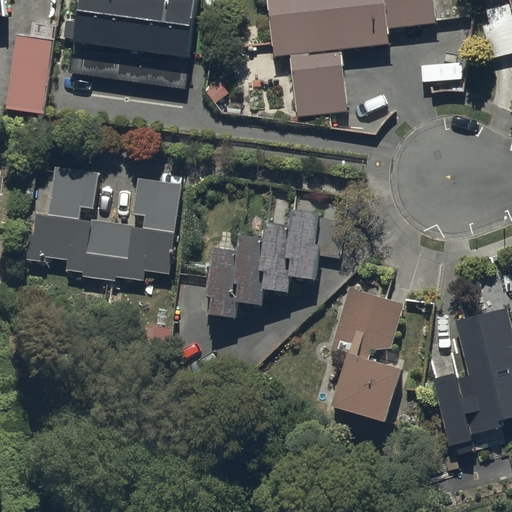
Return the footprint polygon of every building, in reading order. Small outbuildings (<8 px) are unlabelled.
[(0,0),(0,16),(8,16),(6,0),(0,0)] [(198,0),(79,0),(68,73),(185,91),(198,0)] [(268,0),(275,57),(292,55),(299,117),(348,111),(341,51),(388,45),(386,29),(436,24),(433,0),(268,0)] [(511,0),(510,0),(511,4),(478,12),(490,60),(511,54),(511,0)] [(56,39),(17,33),(6,109),(45,115),(56,39)] [(170,274),(171,266),(168,265),(170,253),(172,253),(182,184),(139,178),(134,215),(146,216),(144,228),(80,219),(82,208),(95,210),(100,172),(56,166),(49,216),(39,214),(37,235),(32,234),(28,260),(47,262),(48,258),(67,260),(66,270),(83,272),(83,277),(116,282),(117,277),(144,281),(145,271),(170,274)] [(239,252),(215,248),(208,296),(213,297),(211,315),(237,318),(238,310),(235,309),(236,302),(264,305),(265,297),(262,297),(263,289),(289,292),(290,284),(288,284),(289,277),(317,280),(320,256),(343,259),(348,222),(321,218),(321,213),(293,209),(291,225),(268,222),(266,237),(241,234),(239,252)] [(405,305),(350,287),(331,351),(349,356),(333,407),(386,423),(402,371),(368,361),(371,350),(391,348),(405,305)] [(511,417),(511,332),(506,308),(455,321),(469,376),(457,379),(456,374),(433,380),(450,446),(474,440),(472,435),(501,427),(500,421),(511,417)] [(172,329),(146,326),(144,351),(169,354),(172,329)]
